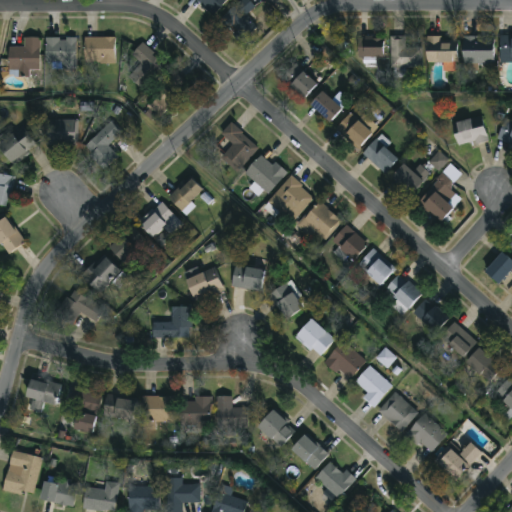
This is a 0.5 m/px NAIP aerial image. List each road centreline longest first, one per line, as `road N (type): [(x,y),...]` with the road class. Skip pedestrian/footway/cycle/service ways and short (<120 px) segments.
road 1 (residential): [(0,430),(41,280),(311,23),(356,9),(511,9),(501,479),(470,511)]
road 2 (residential): [(511,331),(169,25),(136,11),(0,8)]
road 3 (residential): [(446,511),(383,454),(268,380),(111,363),(21,340)]
